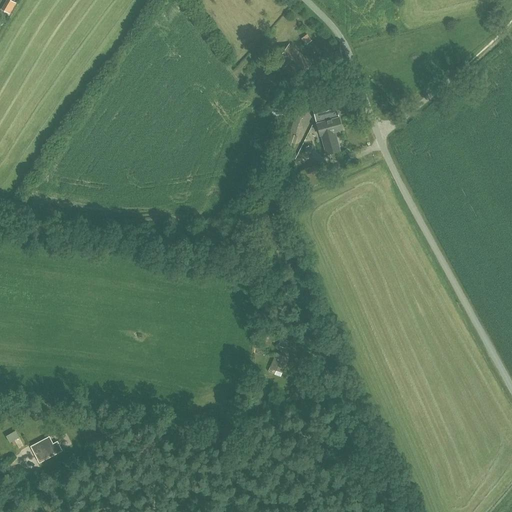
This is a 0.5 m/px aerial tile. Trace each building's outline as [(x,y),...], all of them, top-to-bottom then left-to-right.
[(10,14),(16,3),(10,0),(4,11),(10,14)] [(290,44),(275,60),(284,68),(285,66),(299,78),(312,63),(290,44)] [(329,72),(345,67),(340,51),(324,56),(329,72)] [(276,126),(295,95),(281,86),(262,117),(276,126)] [(316,123),(338,116),(333,97),(311,103),(316,123)] [(301,113),(291,110),(284,132),(282,131),(277,145),(289,151),(294,135),(301,113)] [(338,117),(338,116),(316,123),(320,135),(321,135),(326,154),(339,151),(334,131),(342,129),(338,117)] [(266,124),(262,131),(272,136),(276,129),(266,124)] [(302,187),(323,178),(317,163),(295,172),(302,187)] [(280,168),(276,177),(272,187),(277,189),(286,170),(280,168)] [(200,221),(196,230),(192,238),(209,246),(217,229),(200,221)] [(242,259),(246,244),(235,240),(232,256),(242,259)] [(271,367),(281,371),(287,358),(277,354),(271,367)] [(43,440),(31,446),(39,462),(61,450),(57,442),(47,447),(43,440)]
